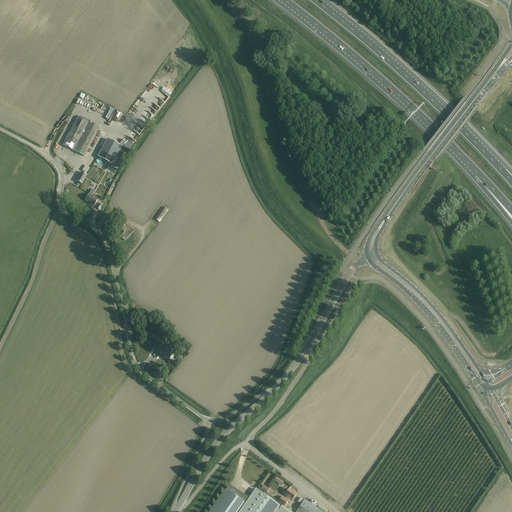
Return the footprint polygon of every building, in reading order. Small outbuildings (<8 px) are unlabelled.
[(96,102),(95,104),(98,105),(96,109),(101,111),(103,105),(96,102)] [(84,156),(99,128),(92,124),(78,117),(63,145),(84,156)] [(112,165),(122,147),(107,139),(98,157),(112,165)] [(81,172),(76,181),(81,183),(86,175),(81,172)] [(98,200),(89,194),(85,201),(94,206),(98,200)] [(160,223),(168,210),(164,207),(155,220),(160,223)] [(114,230),(120,237),(125,241),(134,232),(126,224),(128,222),(124,219),(119,224),(114,230)] [(150,334),(145,341),(153,347),(158,341),(150,334)] [(169,360),(174,354),(160,344),(155,351),(163,357),(164,356),(169,360)] [(283,493),(285,494),(285,495),(287,497),(286,499),(283,497),(279,503),(284,506),(288,501),(289,501),(290,499),(292,501),(296,495),(289,489),(288,490),(286,489),(285,488),(284,489),(283,489),(282,491),(282,492),(283,493)] [(238,511),(245,503),(228,490),(227,490),(210,511),(320,511),(304,500),(304,501),(300,498),(297,502),(301,505),(296,511),(290,511),(282,506),(281,507),(257,490),(241,511),(238,511)]
